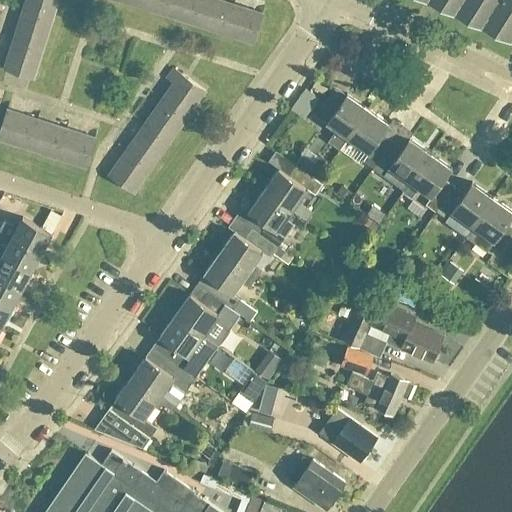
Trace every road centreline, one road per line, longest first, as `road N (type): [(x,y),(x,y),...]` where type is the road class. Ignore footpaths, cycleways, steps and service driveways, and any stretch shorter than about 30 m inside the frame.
road 1 (residential): [(169,236),(330,0)]
road 2 (residential): [(0,463),(169,236)]
road 3 (residential): [(366,511),(511,309)]
road 4 (residential): [(511,83),(339,0)]
road 5 (residential): [(169,236),(0,180)]
